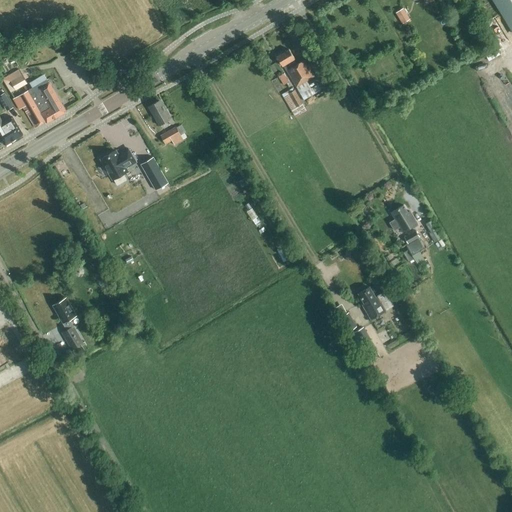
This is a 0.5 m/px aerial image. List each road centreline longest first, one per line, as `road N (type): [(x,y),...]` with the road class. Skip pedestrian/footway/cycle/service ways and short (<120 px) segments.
road 1 (track): [(202,66),(327,288),(352,312)]
road 2 (unclassified): [(142,511),(0,268)]
road 3 (primary): [(0,171),(195,53)]
road 4 (track): [(298,11),(399,174),(395,196)]
